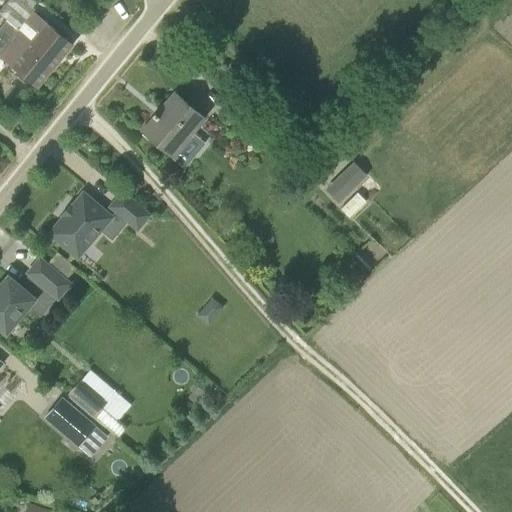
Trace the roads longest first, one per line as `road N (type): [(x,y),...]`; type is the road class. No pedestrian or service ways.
road 1 (track): [(471,511),(344,383),(301,352),(81,110)]
road 2 (unclassified): [(0,207),(173,1)]
